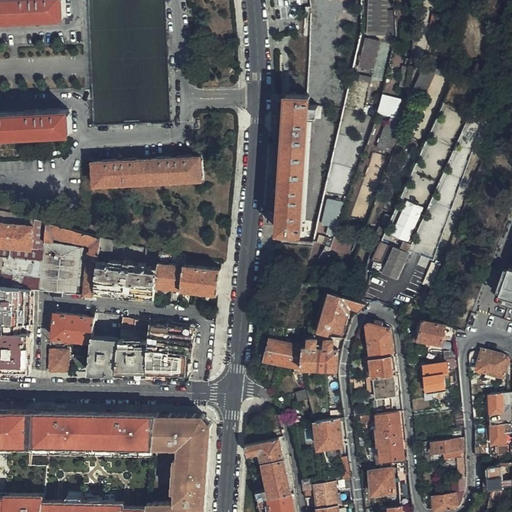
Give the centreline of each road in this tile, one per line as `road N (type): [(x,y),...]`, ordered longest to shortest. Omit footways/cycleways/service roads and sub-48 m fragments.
road 1 (residential): [(425,511),(398,327),(378,313),(352,326),(342,371),(360,511)]
road 2 (residential): [(253,0),(257,120),(231,392)]
road 3 (residential): [(41,389),(42,297),(201,318),(200,394)]
road 4 (residential): [(511,347),(482,334),(462,360),(471,480),(462,511)]
road 5 (residential): [(41,389),(200,394)]
road 6 (residential): [(302,511),(277,408),(262,393),(231,392)]
road 7 (residential): [(231,392),(224,511)]
